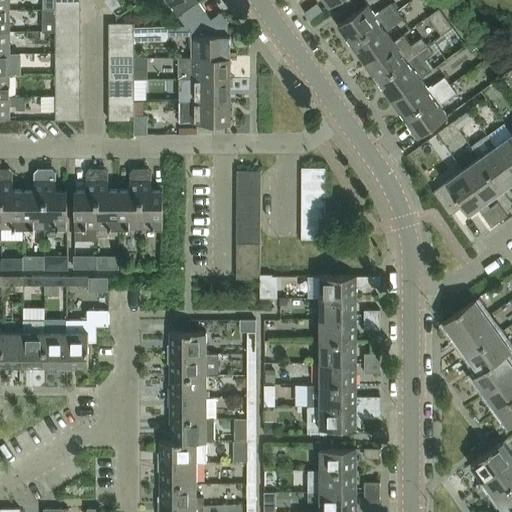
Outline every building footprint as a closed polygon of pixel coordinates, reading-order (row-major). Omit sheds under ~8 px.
[(9,0),(0,0),(0,9),(10,9),(9,0)] [(80,12),(80,0),(54,0),(55,10),(55,11),(80,12)] [(117,0),(104,0),(111,9),(120,3),(117,0)] [(166,0),(178,16),(199,2),(197,0),(166,0)] [(230,34),(228,34),(228,21),(221,11),(210,18),(206,12),(199,2),(178,16),(185,26),(168,26),(168,36),(192,36),(192,57),(230,57),(230,34)] [(317,2),(304,11),(309,20),(323,10),(317,2)] [(351,43),(397,10),(391,2),(374,14),(366,3),(337,24),(351,43)] [(439,8),(427,16),(441,35),(452,26),(439,8)] [(0,31),(10,31),(10,9),(0,9),(0,31)] [(55,32),(55,24),(55,11),(55,10),(41,10),(41,31),(55,32)] [(364,61),(393,40),(386,30),(402,18),(397,10),(351,43),(364,61)] [(80,24),(80,12),(55,11),(55,24),(80,24)] [(133,22),(116,22),(108,22),(108,34),(133,34),(133,26),(133,22)] [(80,36),(80,24),(55,24),(55,32),(55,36),(80,36)] [(149,36),(149,26),(133,26),(133,34),(133,42),(143,42),(149,36)] [(0,52),(10,52),(10,31),(0,31),(0,52)] [(465,43),(456,31),(447,37),(456,51),(465,43)] [(133,42),(133,34),(108,34),(108,47),(133,47),(133,42)] [(378,80),(423,47),(427,45),(421,37),(410,44),(402,34),(393,40),(364,61),(378,80)] [(80,48),(80,36),(55,36),(55,48),(80,48)] [(133,59),(133,47),(108,47),(108,59),(133,59)] [(391,98),(420,77),(412,67),(429,55),(423,47),(378,80),(391,98)] [(80,60),(80,48),(55,48),(55,60),(80,60)] [(0,74),(10,74),(10,52),(0,52),(0,74)] [(230,57),(192,57),(180,57),(180,78),(192,78),(230,78),(230,57)] [(133,68),(133,59),(108,59),(108,71),(133,71),(133,68)] [(147,59),(147,78),(159,78),(158,59),(147,59)] [(80,72),(80,60),(55,60),(55,71),(80,72)] [(145,69),(133,68),(133,71),(133,79),(145,78),(145,69)] [(80,84),(80,72),(55,71),(55,84),(80,84)] [(133,79),(133,71),(108,71),(108,83),(133,83),(133,79)] [(0,95),(10,95),(10,74),(0,74),(0,95)] [(404,117),(450,84),(444,76),(427,88),(420,77),(391,98),(404,117)] [(230,100),(230,78),(192,78),(192,100),(230,100)] [(418,136),(447,115),(439,104),(456,92),(455,91),(461,86),(456,79),(450,84),(404,117),(418,136)] [(133,95),(133,83),(108,83),(108,95),(133,95)] [(80,96),(80,84),(55,84),(55,96),(80,96)] [(25,95),(10,95),(0,95),(0,117),(9,118),(9,105),(15,105),(15,109),(25,109),(25,95)] [(133,107),(133,95),(108,95),(108,107),(133,107)] [(80,108),(80,96),(55,96),(55,107),(80,108)] [(230,122),(230,100),(192,100),(180,100),(180,122),(230,122)] [(80,120),(80,108),(55,107),(55,120),(80,120)] [(133,120),(133,115),(133,107),(108,107),(108,120),(133,120)] [(133,115),(133,120),(133,134),(151,134),(151,115),(133,115)] [(511,169),(511,134),(495,145),(511,169)] [(501,189),(511,181),(511,169),(495,145),(479,157),(501,189)] [(486,201),(501,189),(479,157),(462,169),(485,201),(486,201)] [(325,167),(301,166),(301,178),(325,179),(325,167)] [(23,227),(23,189),(12,189),(12,171),(8,168),(1,167),(1,227),(23,227)] [(44,227),(44,168),(37,167),(33,171),(33,189),(23,189),(23,227),(44,227)] [(51,168),(44,168),(44,227),(66,227),(66,189),(55,189),(55,171),(51,168)] [(97,227),(97,168),(89,168),(86,171),(86,189),(74,189),(74,227),(97,227)] [(118,227),(118,189),(107,189),(107,171),(104,168),(97,168),(97,227),(118,227)] [(140,227),(140,168),(132,168),(129,171),(129,189),(118,189),(118,227),(140,227)] [(147,168),(140,168),(140,227),(162,227),(162,189),(150,189),(151,171),(147,168)] [(490,207),(486,201),(485,201),(462,169),(432,191),(449,214),(462,205),(468,213),(477,207),(491,226),(499,221),(489,207),(490,207)] [(260,170),(236,170),(236,183),(260,183),(260,170)] [(325,191),(325,179),(301,178),(301,190),(325,191)] [(260,195),(260,183),(236,183),(236,195),(260,195)] [(325,203),(325,191),(301,190),(301,202),(325,203)] [(260,207),(260,195),(236,195),(236,207),(260,207)] [(325,215),(325,203),(301,202),(301,214),(325,215)] [(497,202),(490,207),(489,207),(499,221),(507,215),(497,202)] [(260,219),(260,207),(236,207),(236,219),(260,219)] [(325,227),(325,215),(301,214),(300,226),(325,227)] [(260,231),(260,219),(236,219),(236,231),(260,231)] [(324,239),(325,227),(300,226),(300,239),(324,239)] [(260,243),(260,238),(260,231),(236,231),(236,242),(260,243)] [(260,256),(260,243),(236,242),(236,255),(260,256)] [(260,267),(260,256),(236,255),(236,267),(260,267)] [(259,277),(260,267),(236,267),(235,278),(259,279),(259,277)] [(23,284),(23,275),(1,275),(1,284),(23,284)] [(45,284),(45,275),(23,275),(23,284),(45,284)] [(66,284),(66,275),(45,275),(45,284),(66,284)] [(88,284),(88,275),(66,275),(66,284),(88,284)] [(259,279),(259,298),(276,298),(276,277),(272,277),(272,275),(259,275),(259,277),(259,279)] [(356,297),(355,275),(319,275),(319,297),(356,297)] [(379,275),(363,275),(364,285),(379,285),(379,275)] [(356,319),(356,297),(319,297),(319,319),(356,319)] [(456,340),(487,317),(474,298),(443,321),(456,340)] [(88,367),(88,341),(96,341),(96,325),(108,325),(108,309),(87,309),(87,319),(67,319),(67,367),(88,367)] [(364,309),(364,319),(380,319),(380,309),(364,309)] [(467,355),(499,332),(487,317),(456,340),(467,355)] [(45,367),(45,319),(24,319),(24,331),(23,367),(45,367)] [(67,367),(67,319),(45,319),(45,367),(67,367)] [(356,340),(356,319),(319,319),(319,341),(356,340)] [(380,329),(380,319),(364,319),(364,329),(380,329)] [(23,367),(24,331),(2,331),(2,367),(23,367)] [(206,354),(206,331),(169,331),(169,354),(206,354)] [(255,354),(255,331),(247,331),(247,354),(255,354)] [(479,371),(504,353),(510,348),(499,332),(467,355),(479,371)] [(356,362),(356,340),(319,341),(319,363),(356,362)] [(364,352),(364,362),(380,362),(380,352),(364,352)] [(484,392),(511,371),(511,364),(504,353),(479,371),(472,376),(484,392)] [(206,375),(206,354),(169,354),(169,375),(206,375)] [(255,375),(255,354),(247,354),(247,375),(255,375)] [(356,384),(356,362),(319,363),(319,384),(356,384)] [(380,372),(380,362),(364,362),(364,372),(380,372)] [(496,409),(511,397),(511,371),(484,392),(496,409)] [(206,397),(206,375),(169,375),(169,397),(206,397)] [(255,397),(255,375),(247,375),(247,397),(255,397)] [(356,395),(356,384),(319,384),(307,384),(307,406),(380,406),(380,395),(356,395)] [(206,418),(206,397),(169,397),(169,418),(206,418)] [(255,418),(255,397),(247,397),(247,418),(255,418)] [(508,426),(511,423),(511,397),(496,409),(508,426)] [(380,415),(380,406),(307,406),(307,427),(319,427),(319,433),(337,433),(337,427),(356,427),(356,415),(380,415)] [(214,440),(214,418),(206,418),(169,418),(169,439),(169,440),(206,440),(214,440)] [(255,440),(255,418),(247,418),(247,440),(255,440)] [(206,461),(206,440),(169,440),(169,439),(159,439),(159,461),(196,461),(206,461)] [(255,461),(255,440),(247,440),(247,461),(255,461)] [(482,480),(511,458),(511,454),(502,440),(470,463),(482,480)] [(319,447),(319,469),(356,469),(356,447),(319,447)] [(364,447),(364,457),(380,457),(380,447),(364,447)] [(494,496),(511,483),(511,458),(482,480),(494,496)] [(196,483),(196,461),(159,461),(159,483),(196,483)] [(255,483),(255,461),(247,461),(246,483),(255,483)] [(356,491),(356,469),(319,469),(307,469),(307,491),(356,491)] [(380,490),(380,481),(364,481),(364,491),(380,490)] [(196,496),(196,483),(159,483),(159,504),(203,504),(203,496),(196,496)] [(255,504),(255,483),(246,483),(246,504),(255,504)] [(505,511),(507,511),(511,508),(511,483),(494,496),(505,511)] [(380,501),(380,490),(364,491),(364,501),(380,501)] [(355,511),(356,491),(307,491),(307,501),(320,501),(319,511),(355,511)]
